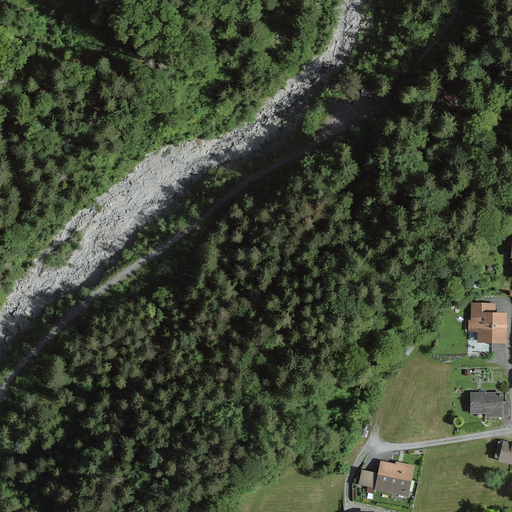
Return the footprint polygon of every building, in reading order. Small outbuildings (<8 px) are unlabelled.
[(470,275),(467,288),(479,290),(482,278),(470,275)] [(481,323),(481,338),(503,339),(504,317),(493,316),(493,306),(474,306),(473,323),(481,323)] [(486,412),(486,416),(501,416),(501,394),(471,394),(471,404),(472,404),(472,412),(486,412)] [(511,445),(499,442),(495,455),(511,459),(511,445)] [(363,473),(361,484),(406,494),(412,467),(398,464),(397,466),(383,463),(380,476),(363,473)]
